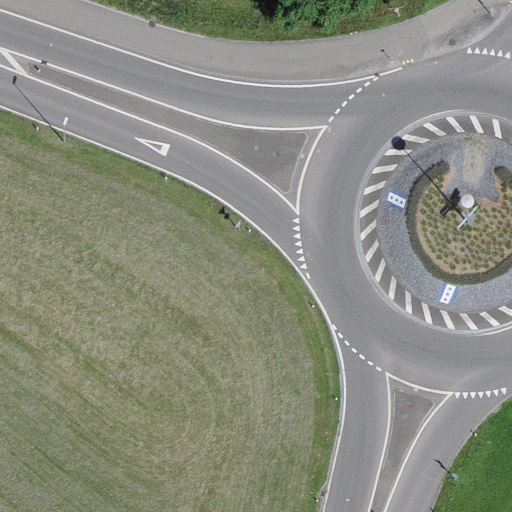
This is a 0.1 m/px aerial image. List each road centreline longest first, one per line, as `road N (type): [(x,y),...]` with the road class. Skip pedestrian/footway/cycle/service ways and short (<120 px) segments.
road 1 (primary): [(334,180),(0,55)]
road 2 (primary): [(334,180),(328,225),(335,269),(355,310),(386,342),(426,364)]
road 3 (primary): [(511,82),(480,76),(433,83),(390,104),(356,137),(334,180)]
road 4 (tertiary): [(379,511),(426,364)]
